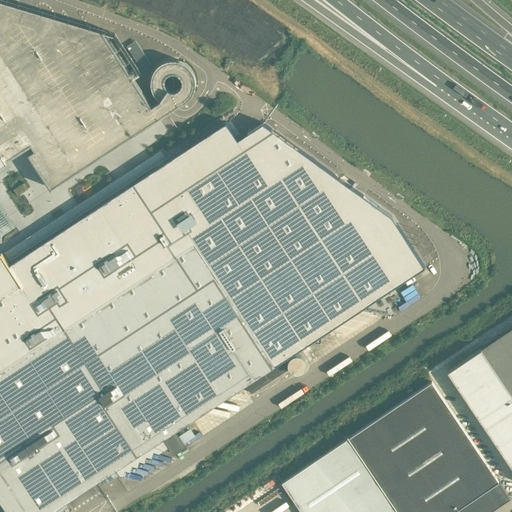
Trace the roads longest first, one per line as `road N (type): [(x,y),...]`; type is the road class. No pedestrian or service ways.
road 1 (motorway): [(310,0),(460,97)]
road 2 (motorway): [(381,0),(511,96)]
road 3 (motorway): [(334,0),(460,97)]
